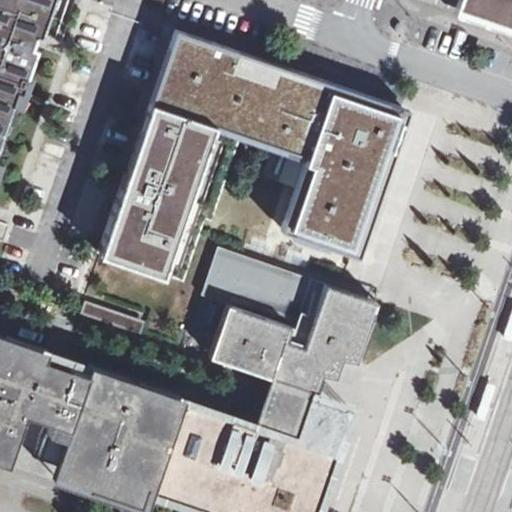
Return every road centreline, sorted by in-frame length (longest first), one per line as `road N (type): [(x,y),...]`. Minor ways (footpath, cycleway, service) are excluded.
road 1 (unclassified): [(511,93),(348,38)]
road 2 (residential): [(234,0),(348,38)]
